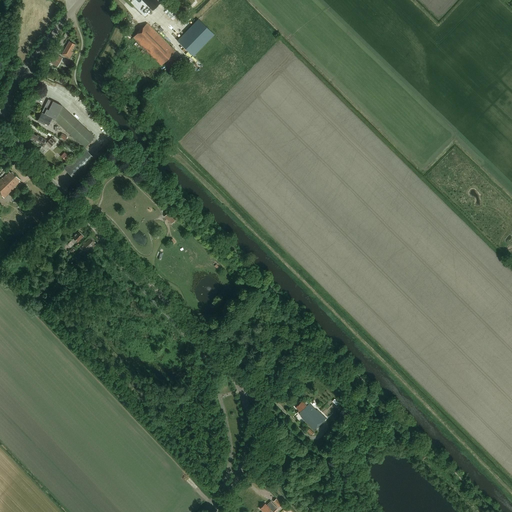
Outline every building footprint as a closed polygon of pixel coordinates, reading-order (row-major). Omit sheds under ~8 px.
[(142,0),(153,10),(160,3),(156,0),(142,0)] [(181,21),(187,14),(178,6),(172,12),(181,21)] [(198,18),(177,40),(193,55),(214,33),(198,18)] [(168,68),(176,60),(172,55),(175,51),(147,23),(132,38),(161,66),(163,64),(168,68)] [(69,41),(62,55),(67,58),(75,45),(69,41)] [(57,68),(62,59),(54,54),(49,63),(57,68)] [(62,131),(64,129),(84,147),(94,137),(62,106),(58,104),(59,103),(56,102),(55,102),(53,101),(53,102),(48,99),(42,113),(41,113),(37,121),(42,123),(42,122),(48,125),(51,118),(55,120),(61,125),(58,128),(62,131)] [(50,147),(56,141),(52,137),(48,141),(37,135),(36,136),(32,134),(32,135),(31,134),(30,137),(31,137),(30,138),(35,141),(34,142),(41,146),(42,146),(44,147),(46,144),(45,144),(46,143),(50,147)] [(104,145),(99,151),(103,155),(108,150),(104,145)] [(76,181),(97,161),(84,148),(63,168),(76,181)] [(0,191),(16,176),(12,172),(10,173),(9,172),(6,175),(2,178),(0,180),(0,191)] [(16,176),(0,191),(0,194),(4,198),(15,188),(15,187),(20,182),(19,181),(20,180),(16,176)] [(164,217),(171,224),(176,220),(169,212),(164,217)] [(83,236),(78,231),(72,237),(73,238),(67,244),(70,247),(76,241),(78,242),(81,239),(80,239),(83,236)] [(81,256),(95,243),(90,238),(79,248),(82,250),(79,253),(81,256)] [(45,295),(43,293),(37,299),(41,303),(45,299),(43,297),(45,295)] [(314,430),(326,418),(317,409),(316,410),(309,403),(307,405),(302,400),(296,407),(301,411),(299,413),(303,417),(302,417),(314,430)] [(280,507),(283,504),(277,498),(274,501),(280,507)] [(274,511),(278,508),(271,501),(267,505),(265,503),(260,508),(263,511),(268,511),(271,509),(273,511),(274,511)]
